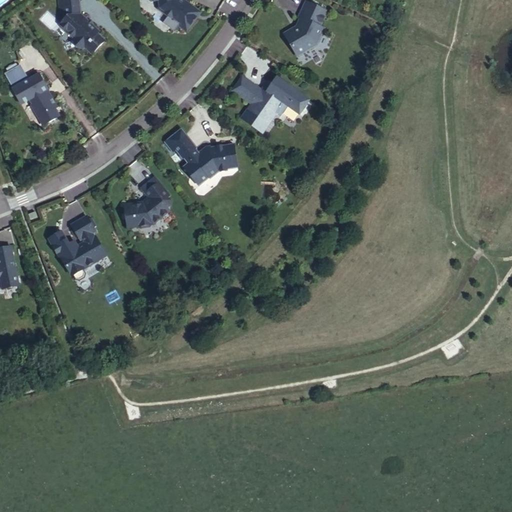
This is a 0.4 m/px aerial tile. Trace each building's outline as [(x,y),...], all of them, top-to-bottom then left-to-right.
[(98,34),(99,32),(80,15),(79,0),(62,0),(58,0),(59,13),(65,15),(65,19),(60,24),(75,38),(73,40),(76,47),(83,49),(85,48),(92,54),(105,41),(98,34)] [(159,0),(161,4),(167,6),(165,13),(175,21),(170,27),(181,36),(185,31),(193,37),(201,27),(201,26),(202,25),(202,24),(201,24),(201,23),(201,22),(201,21),(200,21),(194,16),(198,11),(192,6),(197,0),(159,0)] [(324,18),(327,12),(306,2),(298,18),(302,20),(298,28),(294,30),(293,29),(284,34),(297,56),(316,45),(324,29),(320,27),(324,18)] [(194,16),(200,21),(201,21),(201,22),(201,23),(201,24),(202,24),(202,25),(201,26),(201,27),(208,19),(198,11),(194,16)] [(13,88),(17,97),(20,95),(24,102),(29,98),(31,104),(32,103),(38,117),(40,115),(45,123),(58,116),(54,108),(56,106),(49,94),(46,96),(43,91),(46,89),(48,88),(39,73),(26,81),(18,65),(5,73),(13,88)] [(254,87),(240,78),(231,92),(245,101),(246,99),(253,103),(248,110),(268,124),(277,111),(281,114),(287,106),(299,114),(302,110),(303,111),(307,106),(306,105),(309,100),(276,77),(263,95),(253,88),(254,87)] [(185,134),(180,137),(177,133),(165,142),(172,152),(175,150),(183,159),(184,158),(188,164),(183,167),(191,176),(194,174),(201,184),(209,178),(210,179),(218,172),(228,171),(227,169),(237,168),(234,148),(228,149),(228,146),(210,148),(210,150),(204,151),(199,154),(196,150),(197,148),(185,134)] [(199,186),(201,184),(194,174),(191,176),(199,186)] [(150,224),(152,223),(166,211),(167,208),(166,206),(161,200),(167,195),(168,194),(154,177),(141,187),(148,196),(146,198),(147,199),(139,205),(137,202),(123,204),(125,222),(135,221),(136,226),(137,226),(139,228),(148,227),(150,224)] [(167,195),(161,200),(166,206),(170,202),(170,198),(167,195)] [(85,275),(81,270),(104,257),(94,238),(92,238),(90,234),(94,233),(92,230),(94,227),(90,220),(87,220),(85,217),(70,226),(79,241),(81,239),(83,243),(71,250),(68,249),(59,255),(71,276),(72,275),(75,281),(78,281),(84,278),(85,275)] [(0,282),(2,282),(3,289),(15,287),(13,277),(17,276),(11,247),(0,249),(0,282)]
